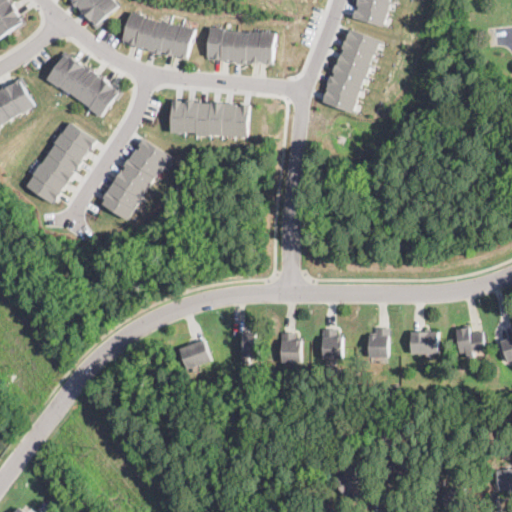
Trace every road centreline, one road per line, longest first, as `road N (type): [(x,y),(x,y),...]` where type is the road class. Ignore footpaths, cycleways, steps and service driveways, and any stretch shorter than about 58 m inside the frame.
road 1 (residential): [(511,271),(459,288),(248,292),(167,311),(90,363),(0,482)]
road 2 (residential): [(337,0),(303,88),(291,290)]
road 3 (residential): [(44,0),(112,57),(149,72),(303,88)]
road 4 (residential): [(68,220),(141,102),(149,72)]
